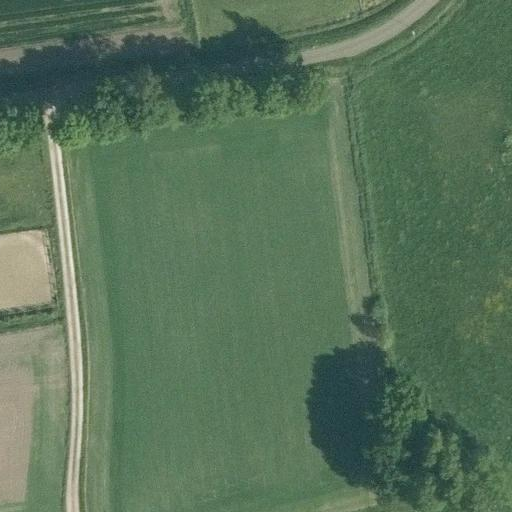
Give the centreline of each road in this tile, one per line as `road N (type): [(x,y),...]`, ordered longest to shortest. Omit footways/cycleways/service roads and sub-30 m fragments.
road 1 (unclassified): [(0,99),(335,54),(386,34),(429,0)]
road 2 (track): [(69,511),(72,307),(49,92)]
